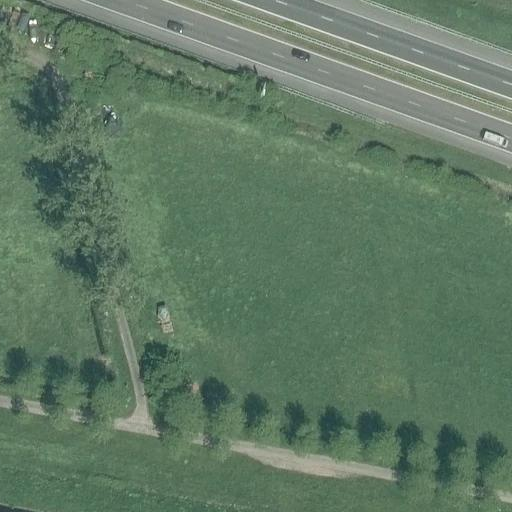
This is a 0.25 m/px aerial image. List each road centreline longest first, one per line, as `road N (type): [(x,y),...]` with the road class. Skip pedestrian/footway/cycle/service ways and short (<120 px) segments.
road 1 (unclassified): [(0,57),(44,63),(61,89),(148,431)]
road 2 (motorway): [(110,0),(511,142)]
road 3 (unclassified): [(511,500),(148,431)]
road 4 (motorway): [(511,87),(266,0)]
road 5 (unclassified): [(148,431),(0,404)]
